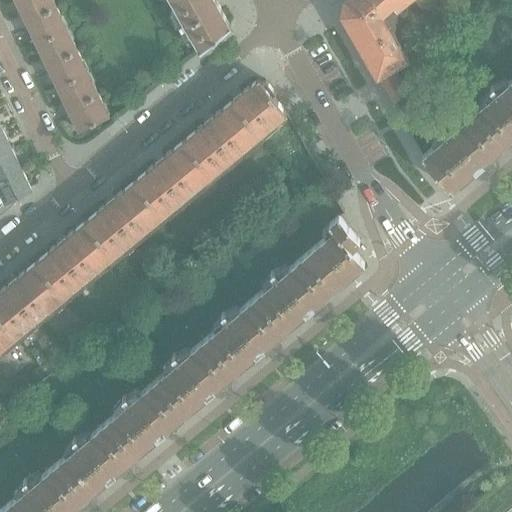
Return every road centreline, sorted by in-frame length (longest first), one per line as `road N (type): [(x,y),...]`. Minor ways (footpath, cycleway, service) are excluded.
road 1 (secondary): [(430,280),(153,511)]
road 2 (secondary): [(208,511),(442,314)]
road 3 (residential): [(430,280),(277,21)]
road 4 (residential): [(71,190),(277,21)]
road 5 (residential): [(0,47),(71,190)]
